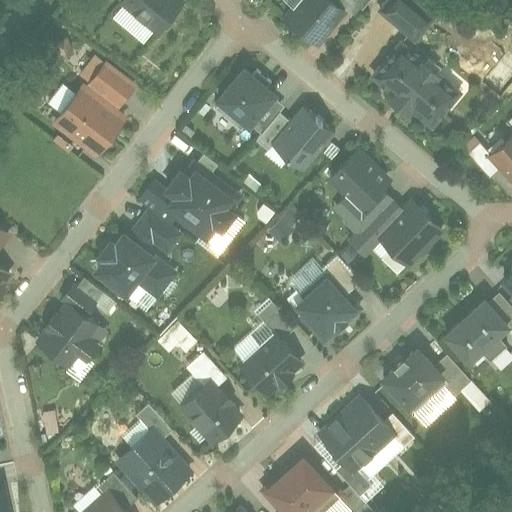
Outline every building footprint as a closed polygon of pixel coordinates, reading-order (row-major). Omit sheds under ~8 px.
[(119,0),(155,30),(180,0),(119,0)] [(336,0),(290,0),(279,15),(316,44),(345,6),(336,0)] [(424,0),(389,0),(382,10),(420,40),(441,14),(424,0)] [(399,38),(370,73),(431,123),(460,88),(399,38)] [(46,117),(93,154),(125,115),(115,107),(134,83),(103,58),(83,82),(78,78),(46,117)] [(244,123),(274,89),(241,60),(211,93),(244,123)] [(303,167),(334,131),(299,102),(269,138),(303,167)] [(485,150),(511,180),(511,127),(485,150)] [(391,175),(355,142),(322,176),(340,194),(328,207),(355,232),(390,195),(381,186),(391,175)] [(241,194),(192,160),(186,168),(176,161),(161,182),(151,174),(135,198),(147,206),(169,222),(173,216),(204,238),(212,227),(216,230),(241,194)] [(372,230),(409,265),(444,229),(407,194),(372,230)] [(181,230),(169,222),(147,206),(129,231),(120,224),(112,236),(107,232),(93,252),(98,255),(89,268),(123,293),(133,280),(155,296),(176,267),(150,248),(154,242),(166,251),(181,230)] [(286,241),(301,221),(288,211),(272,231),(286,241)] [(0,288),(12,271),(0,262),(0,244),(9,232),(0,225),(0,288)] [(287,299),(323,340),(359,309),(344,291),(357,280),(334,253),(319,265),(323,269),(287,299)] [(511,260),(497,275),(511,289),(511,260)] [(63,300),(33,340),(67,366),(78,351),(86,357),(108,328),(84,310),(92,299),(69,282),(58,296),(63,300)] [(509,322),(483,295),(480,291),(439,329),(468,360),(509,322)] [(235,361),(266,395),(304,360),(283,336),(293,327),(270,301),(256,314),(270,329),(235,361)] [(190,350),(202,340),(181,318),(160,338),(173,351),(183,342),(190,350)] [(444,373),(412,339),(376,372),(407,406),(444,373)] [(206,376),(175,404),(211,443),(242,415),(206,376)] [(360,389),(339,409),(375,447),(396,427),(360,389)] [(339,409),(318,429),(354,467),(375,447),(339,409)] [(59,431),(60,412),(48,411),(47,430),(59,431)] [(112,458),(151,503),(190,469),(151,424),(112,458)] [(298,448),(278,467),(315,507),(335,488),(298,448)] [(278,467),(258,485),(283,511),(309,511),(315,507),(278,467)] [(0,511),(10,511),(2,473),(0,473),(0,511)] [(129,511),(106,486),(78,511),(129,511)] [(252,511),(242,500),(228,511),(252,511)]
